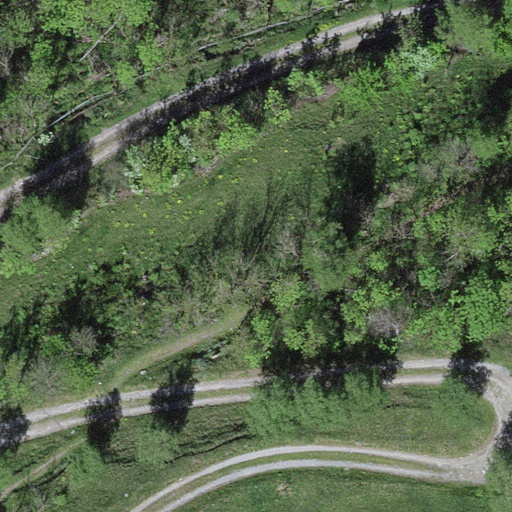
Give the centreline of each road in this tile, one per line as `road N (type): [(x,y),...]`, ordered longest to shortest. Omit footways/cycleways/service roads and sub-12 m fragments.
road 1 (track): [(511,10),(310,69),(0,225)]
road 2 (track): [(52,428),(131,405),(385,384),(496,397),(511,418)]
road 3 (track): [(511,464),(503,485),(252,473),(188,511)]
